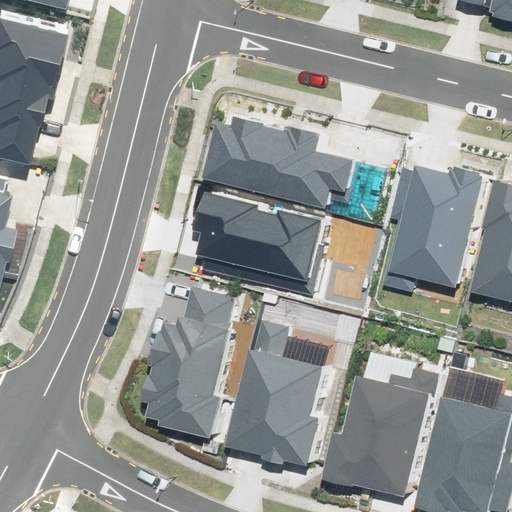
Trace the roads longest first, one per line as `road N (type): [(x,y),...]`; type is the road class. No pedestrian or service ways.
road 1 (residential): [(23,434),(95,280),(164,11)]
road 2 (residential): [(511,94),(164,11)]
road 3 (residential): [(178,511),(23,434)]
